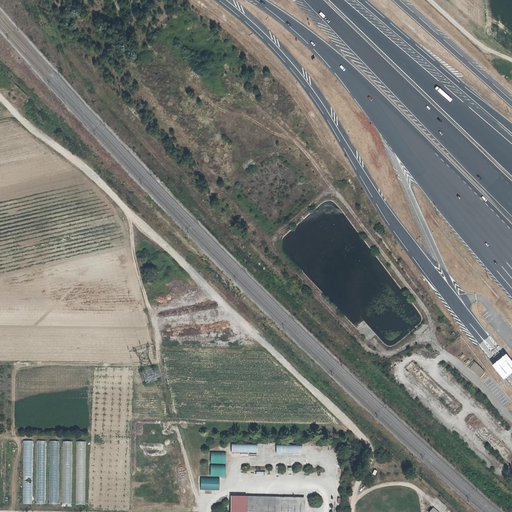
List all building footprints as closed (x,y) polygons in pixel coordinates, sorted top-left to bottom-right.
[(501,380),(511,370),(511,366),(503,355),(490,366),(501,380)] [(23,503),(32,503),(32,440),(24,440),(23,503)] [(36,440),(37,504),(45,504),(44,440),(36,440)] [(50,441),(50,459),(58,459),(58,441),(50,441)] [(62,441),(62,504),(71,504),(72,441),(62,441)] [(76,441),(75,504),(85,504),(86,441),(76,441)] [(231,452),(257,453),(257,444),(231,444),(231,452)] [(302,453),(302,445),(276,445),(276,453),(302,453)] [(225,476),(225,452),(210,452),(210,476),(225,476)] [(49,474),(49,504),(58,504),(58,474),(49,474)] [(200,490),(219,490),(219,478),(200,478),(200,490)] [(303,511),(303,498),(230,497),(230,511),(303,511)]
